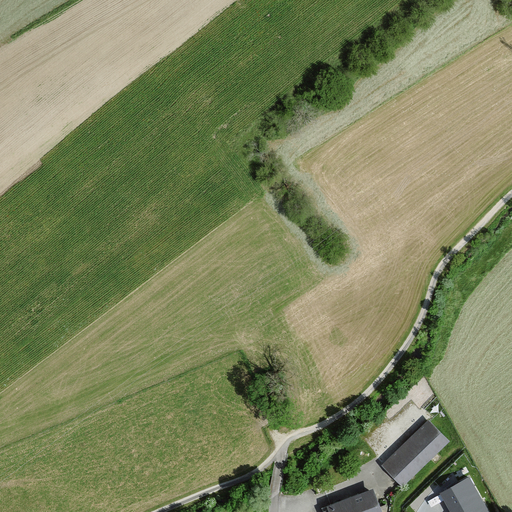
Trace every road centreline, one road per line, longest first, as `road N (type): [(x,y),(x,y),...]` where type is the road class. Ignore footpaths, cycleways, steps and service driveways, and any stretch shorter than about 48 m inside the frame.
road 1 (track): [(158,511),(257,471),(290,437),(359,399),(406,345),(448,257),(511,193)]
road 2 (motorway): [(0,89),(235,0)]
